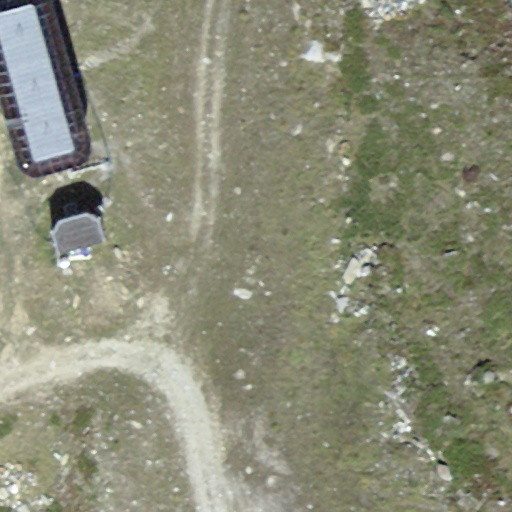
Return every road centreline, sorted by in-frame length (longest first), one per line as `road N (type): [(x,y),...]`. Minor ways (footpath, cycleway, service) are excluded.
road 1 (track): [(212,511),(180,384),(149,354)]
road 2 (track): [(0,385),(66,356),(107,348),(149,354)]
